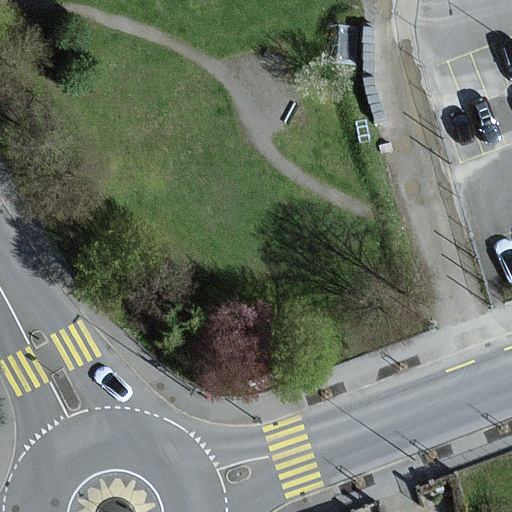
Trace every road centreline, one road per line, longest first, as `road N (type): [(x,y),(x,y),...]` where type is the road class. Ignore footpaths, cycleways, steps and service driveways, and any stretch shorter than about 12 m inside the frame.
road 1 (residential): [(285,457),(511,377)]
road 2 (tertiary): [(150,432),(0,273)]
road 3 (tertiary): [(0,299),(44,405),(51,455)]
